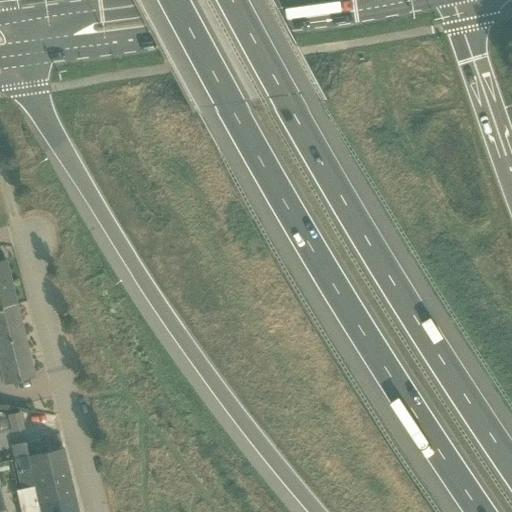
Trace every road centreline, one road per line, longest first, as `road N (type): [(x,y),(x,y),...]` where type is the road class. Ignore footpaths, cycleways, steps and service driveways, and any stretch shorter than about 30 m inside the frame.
road 1 (motorway): [(171,0),(224,102),(476,511)]
road 2 (motorway): [(511,468),(230,0)]
road 3 (motorway): [(20,62),(27,91),(155,302),(316,511)]
road 4 (secondary): [(20,62),(441,0)]
road 5 (unclassified): [(97,511),(13,218)]
road 6 (motorway): [(511,194),(443,0)]
road 7 (secondary): [(152,0),(12,19)]
